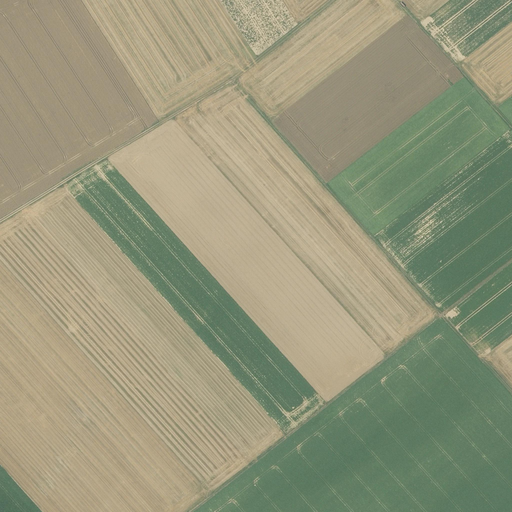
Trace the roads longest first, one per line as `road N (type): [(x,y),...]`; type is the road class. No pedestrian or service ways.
road 1 (track): [(191,511),(511,260)]
road 2 (track): [(0,221),(230,80),(333,0)]
road 3 (track): [(231,79),(442,315)]
road 4 (track): [(511,128),(395,0)]
